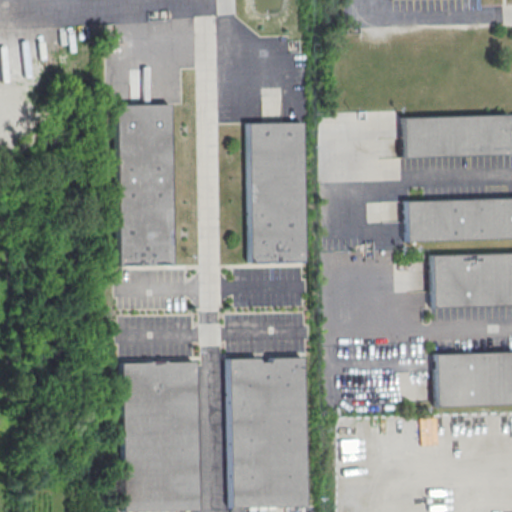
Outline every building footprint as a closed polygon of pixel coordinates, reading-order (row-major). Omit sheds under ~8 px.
[(112,106),(166,105),(169,265),(114,266),(112,106)] [(398,117),(505,114),(506,155),(399,158),(398,117)] [(243,123),(298,122),(301,261),(246,262),(243,123)] [(401,200),(511,197),(511,238),(402,241),(401,200)] [(427,256),(511,253),(511,305),(428,307),(427,256)] [(430,355),(511,352),(511,403),(431,406),(430,355)] [(224,359),(299,357),(302,507),(227,508),(224,359)] [(120,511),(117,364),(191,363),(194,511),(120,511)]
